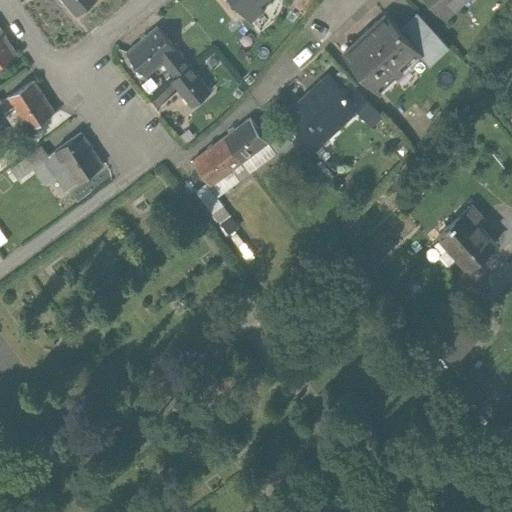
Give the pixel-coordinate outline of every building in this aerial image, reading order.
[(66,0),(80,15),(98,0),(66,0)] [(234,0),(256,24),(269,13),(266,9),(276,0),(234,0)] [(430,0),(449,21),(472,0),(430,0)] [(419,8),(400,26),(424,51),(437,64),(456,46),(419,8)] [(346,51),(383,90),(424,51),(400,26),(387,12),(346,51)] [(176,77),(191,65),(159,26),(127,53),(148,77),(164,63),(176,77)] [(0,63),(15,53),(0,31),(0,63)] [(176,77),(170,82),(191,107),(212,90),(191,65),(176,77)] [(363,104),(332,72),(286,113),(317,147),(363,104)] [(34,80),(10,97),(31,127),(55,110),(34,80)] [(250,116),(222,137),(248,171),(277,150),(259,128),(250,116)] [(271,119),(259,128),(277,150),(286,162),(297,152),(271,119)] [(222,137),(193,160),(210,181),(220,194),(248,171),(222,137)] [(56,177),(67,193),(101,169),(78,138),(56,153),(45,161),(56,177)] [(45,161),(56,153),(50,144),(16,168),(22,177),(34,169),(45,161)] [(45,161),(34,169),(45,185),(56,177),(45,161)] [(220,194),(210,181),(197,191),(224,229),(238,219),(220,194)] [(441,235),(473,269),(499,245),(486,232),(492,226),(473,205),(441,235)] [(449,311),(434,329),(444,337),(458,320),(449,311)] [(427,322),(418,332),(435,347),(444,337),(434,329),(427,322)]
